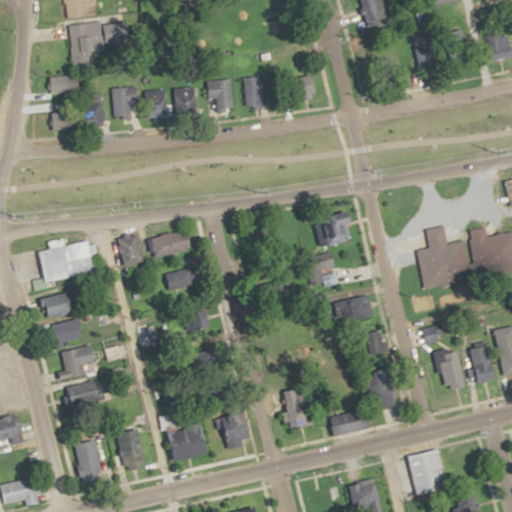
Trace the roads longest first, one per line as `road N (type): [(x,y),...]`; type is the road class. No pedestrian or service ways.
road 1 (tertiary): [(0,226),(210,206),(511,156)]
road 2 (residential): [(3,156),(313,117),(511,78)]
road 3 (residential): [(62,511),(511,411)]
road 4 (residential): [(427,431),(317,0)]
road 5 (residential): [(285,511),(210,206)]
road 6 (residential): [(0,250),(19,0)]
